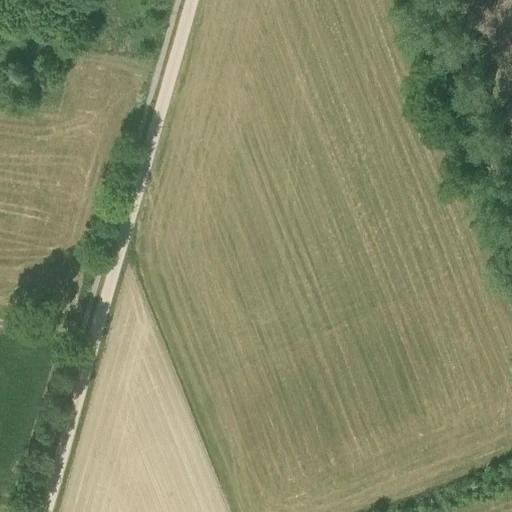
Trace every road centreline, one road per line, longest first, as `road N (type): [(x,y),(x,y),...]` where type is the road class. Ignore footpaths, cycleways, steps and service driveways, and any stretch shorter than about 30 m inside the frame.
road 1 (track): [(47,511),(192,0)]
road 2 (track): [(421,0),(511,236)]
